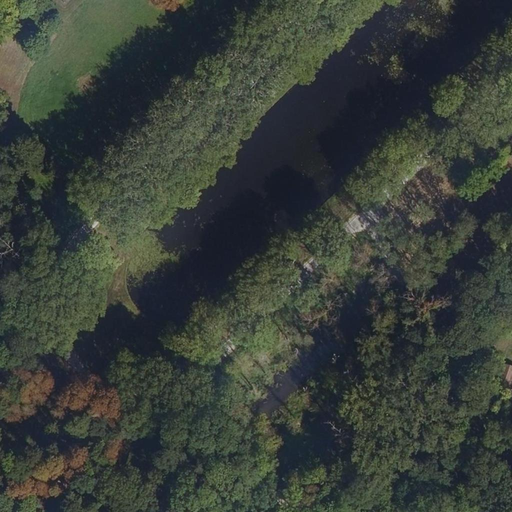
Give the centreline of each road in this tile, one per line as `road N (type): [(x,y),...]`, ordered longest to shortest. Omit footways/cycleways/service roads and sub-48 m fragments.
road 1 (track): [(511,73),(185,389),(133,403),(81,398),(57,378),(48,350),(43,313),(55,273),(91,227),(320,0)]
road 2 (track): [(380,511),(255,511)]
